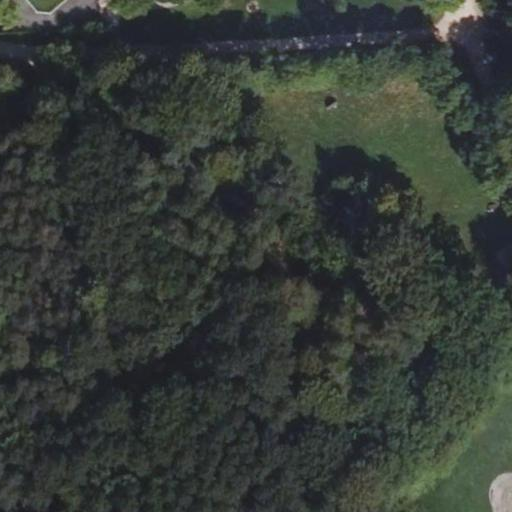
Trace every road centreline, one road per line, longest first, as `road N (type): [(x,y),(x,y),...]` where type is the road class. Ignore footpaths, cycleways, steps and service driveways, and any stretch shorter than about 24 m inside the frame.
road 1 (track): [(511,350),(38,54)]
road 2 (track): [(5,53),(511,37)]
